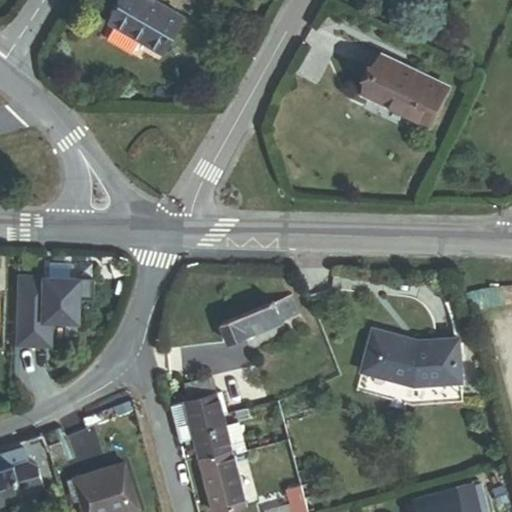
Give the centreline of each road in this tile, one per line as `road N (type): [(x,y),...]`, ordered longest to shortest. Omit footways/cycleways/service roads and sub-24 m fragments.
road 1 (tertiary): [(171,235),(511,243)]
road 2 (tertiary): [(307,0),(171,235)]
road 3 (tertiary): [(2,70),(71,140),(98,183),(96,233)]
road 4 (residential): [(133,332),(181,511)]
road 5 (residential): [(133,332),(94,384),(0,434)]
